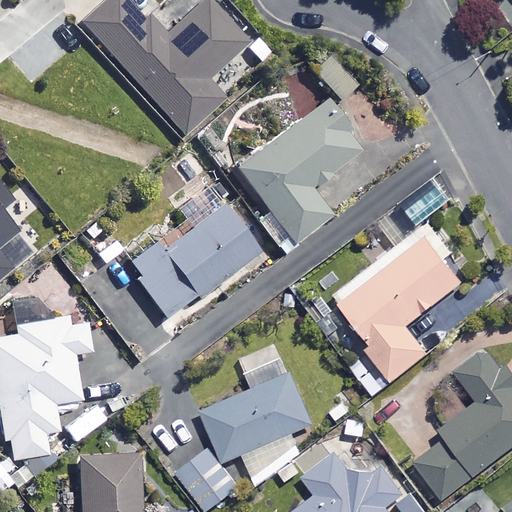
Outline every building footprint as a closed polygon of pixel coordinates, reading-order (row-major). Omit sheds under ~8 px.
[(244,43),(203,0),(163,0),(142,20),(123,0),(109,0),(82,26),(184,135),(222,98),(205,80),(244,43)] [(332,49),(308,72),(338,103),(362,80),(332,49)] [(312,190),(365,152),(329,103),(239,169),(293,243),(331,215),(312,190)] [(0,277),(32,252),(0,211),(0,210),(12,201),(0,186),(0,277)] [(260,251),(223,206),(166,252),(158,242),(126,268),(172,324),(260,251)] [(466,282),(429,236),(341,306),(374,347),(368,352),(394,384),(429,355),(408,328),(466,282)] [(88,325),(70,328),(68,319),(17,327),(19,338),(0,340),(0,407),(9,462),(49,455),(46,435),(60,432),(55,405),(82,401),(74,356),(93,353),(88,325)] [(511,377),(489,348),(456,374),(476,398),(441,426),(450,438),(415,466),(446,505),(511,451),(511,377)] [(293,376),(287,378),(281,363),(240,379),(246,395),(204,411),(225,464),(314,429),(293,376)] [(84,416),(57,438),(69,452),(96,430),(84,416)] [(208,511),(239,490),(209,447),(177,470),(206,511),(208,511)] [(142,511),(138,454),(78,459),(82,511),(142,511)] [(360,482),(339,454),(305,479),(318,497),(297,511),(388,511),(386,508),(404,495),(383,466),(360,482)]
